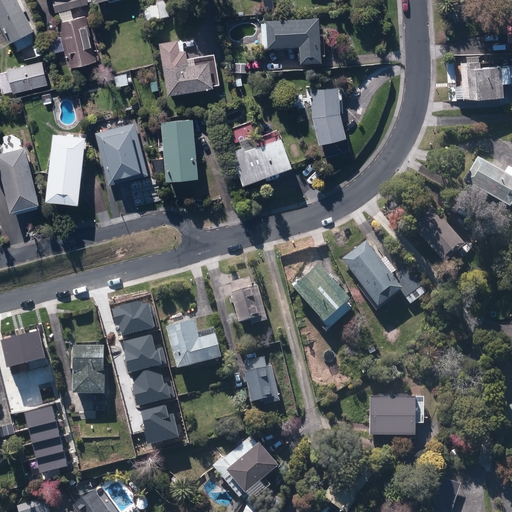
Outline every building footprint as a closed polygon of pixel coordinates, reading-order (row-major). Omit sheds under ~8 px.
[(0,0),(0,25),(10,44),(34,32),(17,0),(0,0)] [(56,0),(60,15),(68,12),(83,9),(81,3),(88,2),(87,0),(56,0)] [(131,0),(134,15),(143,13),(140,0),(131,0)] [(145,8),(147,22),(169,18),(166,0),(149,0),(148,0),(150,8),(145,8)] [(68,12),(60,15),(62,23),(58,25),(69,69),(97,62),(86,17),(70,21),(68,12)] [(300,47),(301,64),(321,63),(319,19),(266,22),(268,48),(300,47)] [(160,44),(168,96),(213,89),(212,87),(219,86),(214,56),(187,60),(185,51),(179,52),(178,41),(160,44)] [(32,47),(35,56),(43,54),(40,45),(32,47)] [(462,65),(464,100),(503,98),(502,85),(511,84),(511,67),(480,69),(480,63),(478,64),(478,57),(466,58),(467,64),(462,65)] [(8,71),(13,94),(48,86),(42,63),(8,71)] [(246,73),(247,64),(234,63),(234,72),(246,73)] [(115,78),(117,88),(128,86),(126,76),(115,78)] [(160,80),(149,82),(150,92),(161,91),(160,80)] [(233,81),(234,88),(242,86),(241,80),(233,81)] [(312,118),(319,145),(345,139),(340,115),(338,89),(311,91),(312,118)] [(165,177),(166,182),(198,179),(193,120),(161,123),(164,158),(154,159),(156,177),(165,177)] [(95,135),(109,187),(148,176),(135,125),(95,135)] [(46,202),(78,205),(85,138),(53,135),(46,202)] [(231,154),(243,186),(291,168),(281,140),(266,146),(263,138),(254,141),(252,137),(240,141),(243,149),(231,154)] [(0,154),(0,170),(10,212),(39,205),(25,149),(0,154)] [(464,183),(510,210),(511,206),(511,172),(508,170),(504,176),(478,160),(464,183)] [(410,227),(444,266),(465,247),(431,209),(410,227)] [(345,265),(378,310),(401,293),(411,306),(426,294),(405,267),(396,274),(386,259),(381,263),(369,247),(345,265)] [(293,290),(324,325),(349,302),(319,268),(293,290)] [(250,322),(252,327),(267,323),(258,288),(252,290),(249,279),(230,285),(233,295),(231,296),(232,301),(230,302),(231,305),(234,305),(239,325),(250,322)] [(163,321),(165,326),(173,324),(171,318),(163,321)] [(166,330),(177,372),(221,360),(213,330),(198,335),(194,322),(166,330)] [(133,372),(139,392),(166,384),(152,334),(127,341),(136,371),(133,372)] [(73,348),(73,396),(75,396),(104,396),(104,348),(73,348)] [(13,357),(24,407),(48,402),(37,352),(13,357)] [(263,403),(264,407),(279,403),(271,368),(266,369),(264,359),(245,364),(247,375),(245,375),(251,405),(263,403)] [(236,393),(238,403),(248,401),(245,391),(236,393)] [(370,437),(415,438),(415,426),(424,426),(424,400),(407,400),(407,398),(379,398),(379,401),(370,400),(370,437)] [(511,406),(499,409),(502,429),(511,427),(511,406)] [(13,412),(17,432),(34,428),(29,408),(13,412)] [(246,493),(253,501),(270,487),(267,484),(279,474),(276,469),(278,468),(260,446),(258,447),(251,438),(244,443),(239,438),(235,442),(239,447),(214,468),(239,500),(246,493)] [(322,499),(340,511),(348,511),(356,502),(355,501),(373,476),(351,460),(322,499)] [(171,480),(178,485),(180,482),(174,477),(171,480)] [(106,511),(96,497),(98,495),(96,492),(74,509),(76,511),(106,511)] [(2,503),(8,507),(14,499),(8,495),(2,503)] [(19,507),(20,511),(53,511),(50,498),(19,507)] [(144,511),(147,509),(148,505),(145,501),(141,501),(138,503),(137,507),(140,511),(144,511)]
